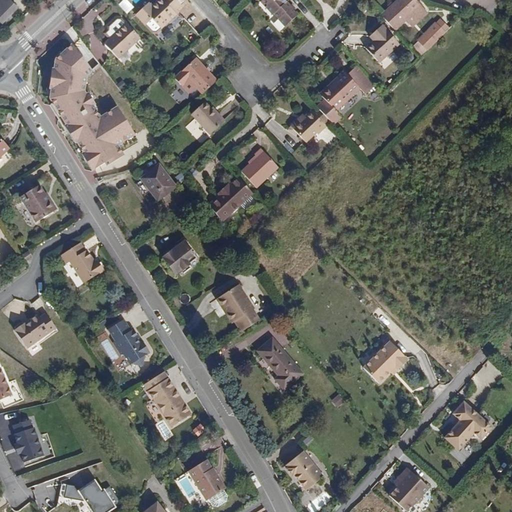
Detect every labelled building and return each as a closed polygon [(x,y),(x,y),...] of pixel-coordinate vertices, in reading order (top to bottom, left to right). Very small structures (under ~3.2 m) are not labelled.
[(19,0),(0,0),(0,18),(4,23),(23,3),(19,0)] [(125,0),(120,5),(127,13),(133,7),(127,0),(125,0)] [(181,6),(175,0),(161,0),(152,8),(150,6),(147,4),(136,15),(145,25),(152,19),(161,28),(176,14),(174,12),(177,9),(181,6)] [(152,8),(161,0),(156,0),(150,6),(152,8)] [(261,0),(267,6),(265,7),(272,15),(273,14),(285,26),(297,15),(283,0),(261,0)] [(415,0),(398,0),(381,16),(394,30),(412,13),(421,6),(415,0)] [(425,11),(421,6),(412,13),(417,18),(425,11)] [(152,19),(145,25),(152,33),(156,33),(161,28),(152,19)] [(104,44),(117,58),(140,38),(126,24),(104,44)] [(422,56),(445,33),(435,24),(413,45),(422,56)] [(382,25),(372,34),(375,38),(372,41),(365,49),(378,62),(399,44),(382,25)] [(92,70),(71,44),(53,58),(48,99),(90,172),(137,141),(134,135),(116,105),(102,113),(84,90),(86,78),(92,70)] [(201,95),(217,80),(195,58),(174,78),(181,87),(182,86),(188,81),(194,88),(201,95)] [(365,93),(373,86),(365,76),(363,77),(354,68),(346,75),(344,72),(336,79),(338,81),(330,88),(321,96),(324,100),(317,107),(333,124),(341,117),(335,111),(360,88),(365,93)] [(329,86),(330,88),(338,81),(336,79),(329,86)] [(188,92),(194,88),(188,81),(182,86),(188,92)] [(191,114),(209,135),(224,121),(212,108),(210,109),(204,103),(191,114)] [(298,119),(290,127),(305,142),(316,133),(317,134),(325,127),(311,111),(300,121),(298,119)] [(0,138),(0,156),(9,148),(0,138)] [(158,145),(153,139),(142,148),(146,154),(158,145)] [(278,168),(260,149),(254,155),(256,157),(241,172),(256,188),(278,168)] [(158,166),(149,173),(142,178),(140,179),(157,200),(174,187),(158,166)] [(142,178),(149,173),(145,170),(139,174),(142,178)] [(222,221),(252,194),(238,178),(229,186),(227,188),(225,186),(217,193),(218,195),(208,204),(222,221)] [(56,209),(48,196),(46,197),(44,194),(39,186),(20,197),(36,222),(56,209)] [(162,258),(175,275),(197,258),(183,241),(162,258)] [(81,283),(90,277),(78,259),(87,254),(84,250),(83,251),(78,243),(59,255),(64,264),(68,262),(81,283)] [(78,259),(90,277),(99,271),(101,270),(96,261),(92,262),(87,254),(78,259)] [(26,268),(22,263),(16,267),(20,272),(26,268)] [(236,321),(243,331),(260,319),(253,308),(255,307),(240,283),(219,296),(228,310),(226,311),(234,322),(236,321)] [(217,298),(226,311),(228,310),(219,296),(217,298)] [(46,311),(16,331),(29,349),(59,329),(46,311)] [(123,319),(107,329),(115,341),(112,342),(121,354),(124,355),(130,364),(132,363),(142,365),(144,355),(149,352),(142,341),(141,341),(132,329),(130,330),(123,319)] [(302,374),(272,339),(257,352),(278,376),(275,379),(284,389),(302,374)] [(399,370),(409,360),(390,342),(364,369),(380,384),(391,373),(396,368),(399,370)] [(0,400),(13,395),(2,368),(0,368),(0,400)] [(163,372),(143,385),(170,427),(192,413),(169,378),(167,379),(163,372)] [(341,394),(332,399),(336,407),(345,402),(341,394)] [(492,427),(462,401),(450,414),(459,422),(445,438),(457,450),(471,435),(479,442),(492,427)] [(202,424),(193,429),(197,435),(205,431),(202,424)] [(21,453),(26,465),(47,456),(36,426),(14,434),(18,444),(15,445),(19,454),(21,453)] [(324,480),(303,453),(287,468),(289,470),(288,471),(294,479),(296,478),(309,492),(324,480)] [(209,498),(224,489),(225,489),(212,467),(210,468),(205,460),(189,471),(207,500),(209,498)] [(429,487),(406,466),(394,479),(396,485),(389,493),(407,510),(429,487)] [(95,511),(107,511),(117,506),(105,488),(103,490),(97,480),(81,490),(87,499),(95,511)] [(87,499),(81,490),(68,485),(66,497),(87,499)] [(227,495),(224,489),(209,498),(212,504),(217,505),(226,501),(227,495)] [(163,511),(156,502),(142,511),(163,511)]
